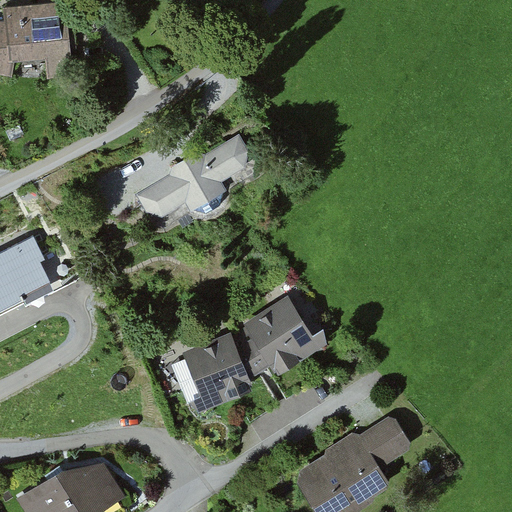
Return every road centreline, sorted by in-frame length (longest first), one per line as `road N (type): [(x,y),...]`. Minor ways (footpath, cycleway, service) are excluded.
road 1 (residential): [(274,0),(221,56),(143,111),(0,189)]
road 2 (residential): [(161,511),(381,377)]
